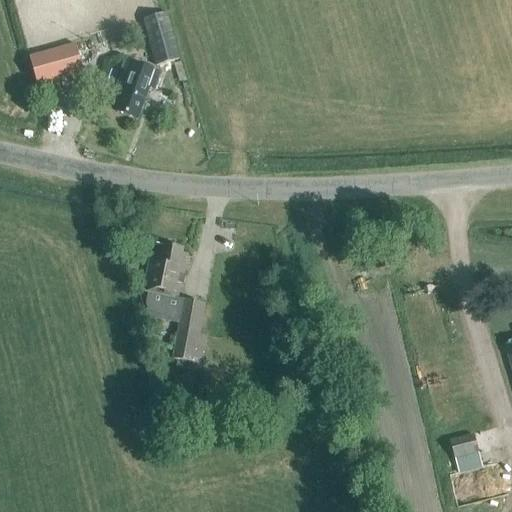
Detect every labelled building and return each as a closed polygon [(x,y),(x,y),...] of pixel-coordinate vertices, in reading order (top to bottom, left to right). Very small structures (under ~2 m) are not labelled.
[(180,61),(168,17),(143,23),(155,68),(180,61)] [(40,89),(84,76),(75,46),(31,59),(40,89)] [(156,92),(162,77),(131,65),(122,89),(126,91),(117,113),(137,121),(150,90),(156,92)] [(198,337),(204,305),(177,300),(185,256),(180,255),(181,250),(163,246),(159,269),(147,267),(142,294),(148,295),(144,319),(179,325),(172,361),(200,367),(206,338),(198,337)] [(382,260),(358,261),(358,272),(382,271),(382,260)] [(237,393),(209,400),(216,427),(211,428),(213,436),(245,428),(237,393)] [(482,469),(479,453),(474,435),(450,442),(455,460),(459,475),(482,469)]
